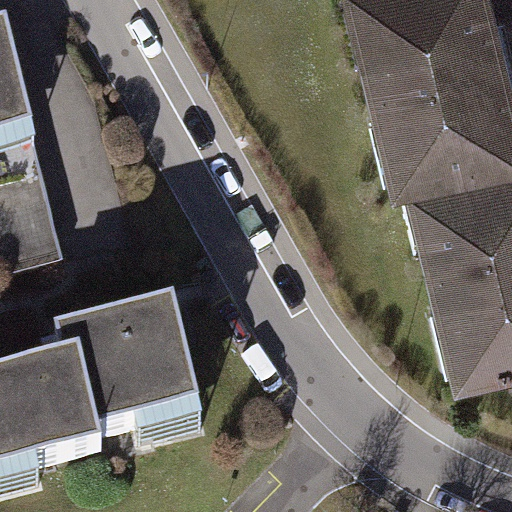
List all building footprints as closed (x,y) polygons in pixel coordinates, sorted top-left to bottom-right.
[(511,115),(485,0),(340,0),(385,196),(405,191),(511,166),(511,115)] [(0,143),(33,136),(9,30),(0,31),(0,143)] [(0,286),(62,280),(49,160),(0,164),(0,286)] [(511,166),(405,191),(450,391),(511,377),(511,166)] [(0,390),(0,485),(89,467),(86,449),(184,429),(163,325),(46,349),(52,380),(0,390)]
